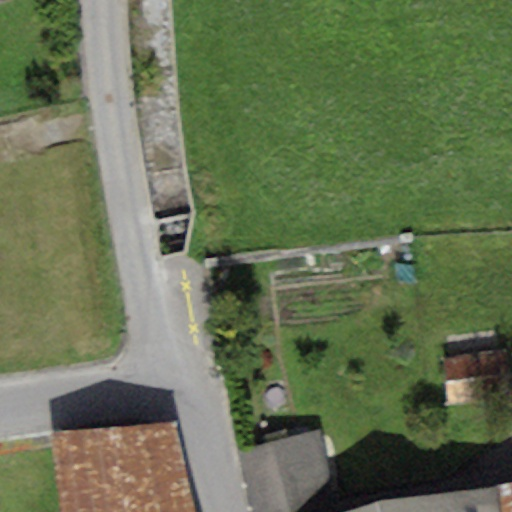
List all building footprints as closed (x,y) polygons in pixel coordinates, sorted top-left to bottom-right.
[(0,0),(0,13),(35,1),(34,0),(0,0)] [(511,367),(511,354),(447,359),(451,408),(511,403),(511,367)] [(338,511),(320,436),(242,456),(255,511),(338,511)] [(191,511),(174,438),(59,440),(65,511),(191,511)] [(511,511),(511,495),(496,499),(497,511),(511,511)] [(379,511),(496,511),(496,499),(387,510),(379,511)]
